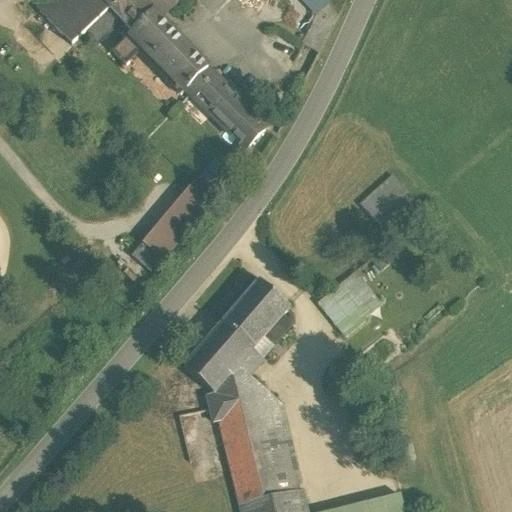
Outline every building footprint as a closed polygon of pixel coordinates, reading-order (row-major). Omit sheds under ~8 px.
[(110,10),(99,0),(50,0),(38,12),(74,44),(110,10)] [(99,0),(110,10),(133,34),(134,34),(152,17),(165,4),(170,10),(180,0),(99,0)] [(331,4),(326,0),(299,0),(317,18),(331,4)] [(341,11),(331,4),(317,18),(301,44),(319,53),(341,11)] [(152,17),(134,34),(133,34),(126,41),(140,55),(181,97),(186,92),(207,71),(159,21),(157,22),(152,17)] [(126,41),(113,54),(127,68),(140,55),(126,41)] [(207,71),(186,92),(190,96),(212,75),(208,71),(207,71)] [(212,75),(190,96),(246,151),(267,130),(212,75)] [(201,174),(214,186),(226,172),(214,160),(201,174)] [(393,178),(360,207),(383,234),(416,204),(393,178)] [(215,202),(194,184),(143,245),(164,263),(215,202)] [(380,306),(348,272),(316,301),(347,336),(380,306)] [(289,308),(260,281),(244,300),(255,309),(244,321),(264,338),(289,308)] [(264,338),(244,321),(255,309),(244,300),(220,323),(251,352),(258,345),(264,338)] [(251,352),(220,323),(175,372),(206,401),(221,384),(229,376),(251,352)] [(269,354),(258,345),(251,352),(229,376),(247,379),(269,354)] [(229,376),(221,384),(231,414),(219,428),(225,442),(262,434),(267,458),(276,499),(300,493),(279,408),(247,379),(229,376)] [(262,434),(225,442),(230,466),(267,458),(262,434)] [(267,458),(230,466),(239,507),(276,499),(267,458)] [(276,499),(239,507),(240,511),(303,511),(300,493),(276,499)] [(398,511),(395,498),(337,511),(398,511)]
